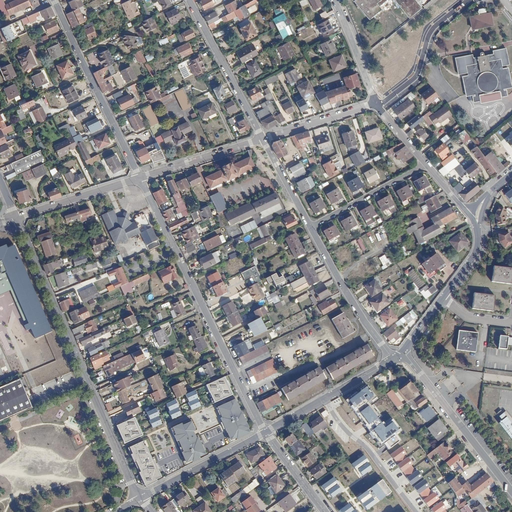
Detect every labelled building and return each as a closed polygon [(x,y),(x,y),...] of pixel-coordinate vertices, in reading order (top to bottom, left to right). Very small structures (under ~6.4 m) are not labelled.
[(0,0),(0,14),(2,20),(29,8),(30,10),(38,7),(35,0),(13,0),(15,3),(7,6),(8,7),(4,9),(0,0)] [(73,0),(68,2),(72,11),(77,8),(82,6),(78,0),(73,0)] [(132,0),(121,5),(129,20),(139,15),(132,0)] [(170,5),(168,0),(158,0),(162,8),(170,5)] [(207,0),(204,0),(199,3),(204,11),(211,7),(207,0)] [(256,0),(255,0),(240,8),(241,11),(257,2),(256,0)] [(319,0),(310,0),(315,9),(322,5),(319,0)] [(354,0),(353,2),(368,20),(381,9),(376,3),(379,0),(354,0)] [(414,0),(394,0),(408,17),(420,7),(414,0)] [(235,2),(226,7),(229,14),(238,9),(235,2)] [(485,7),(479,8),(476,15),(468,17),(470,29),(490,26),(493,21),(491,11),(486,12),(485,7)] [(72,11),(65,14),(72,28),(84,22),(77,8),(72,11)] [(175,8),(166,13),(170,22),(180,18),(175,8)] [(229,14),(221,19),(224,23),(237,16),(239,20),(245,17),(241,11),(240,8),(238,9),(229,14)] [(33,24),(37,22),(42,24),(55,18),(51,9),(40,13),(42,17),(39,18),(38,15),(30,18),(33,24)] [(294,35),(281,10),(275,13),(278,19),(274,21),(284,40),(294,35)] [(320,14),(323,19),(334,13),(333,10),(327,14),(325,11),(320,14)] [(215,13),(205,18),(209,25),(214,23),(219,20),(215,13)] [(240,26),(239,26),(241,30),(240,30),(246,42),(257,36),(251,25),(249,26),(245,17),(239,20),(238,21),(240,26)] [(151,18),(141,22),(147,33),(156,28),(151,18)] [(334,31),(329,19),(318,24),(324,36),(334,31)] [(44,26),(46,30),(44,30),(45,32),(47,32),(48,35),(57,31),(53,22),(44,26)] [(90,23),(80,28),(86,41),(95,37),(91,28),(91,27),(90,23)] [(12,26),(0,30),(0,32),(4,43),(17,38),(12,26)] [(190,30),(180,35),(183,41),(193,37),(190,30)] [(124,36),(122,37),(128,50),(138,45),(134,37),(124,36)] [(332,40),(321,44),(326,55),(336,51),(332,40)] [(178,47),(176,49),(180,58),(191,53),(186,44),(178,47)] [(252,44),(236,53),(242,64),(244,63),(253,58),(258,55),(252,44)] [(56,45),(47,49),(52,60),(62,56),(56,45)] [(295,60),(289,48),(279,53),(286,65),(295,60)] [(480,58),(476,58),(473,59),(473,55),(455,59),(458,76),(468,74),(468,77),(463,78),(466,98),(474,96),(475,97),(472,98),(473,104),(480,102),(481,105),(501,101),(501,99),(508,97),(507,91),(504,92),(504,91),(511,89),(511,84),(509,68),(503,69),(502,67),(510,66),(506,49),(493,52),(493,55),(485,57),(485,54),(483,53),(482,53),(480,54),(480,55),(480,58)] [(107,50),(97,55),(104,68),(106,67),(111,65),(113,63),(107,50)] [(35,65),(29,52),(17,57),(23,71),(35,65)] [(400,59),(404,69),(412,65),(409,59),(414,57),(412,53),(400,59)] [(340,57),(329,62),(334,73),(346,68),(344,63),(343,64),(340,57)] [(193,68),(201,64),(199,58),(190,62),(193,68)] [(253,58),(244,63),(253,78),(262,73),(253,58)] [(72,75),(67,62),(56,66),(62,79),(72,75)] [(149,62),(145,64),(151,76),(155,74),(149,62)] [(201,64),(193,68),(196,74),(204,70),(201,64)] [(15,77),(10,65),(0,69),(0,73),(4,82),(15,77)] [(115,74),(111,65),(106,67),(107,70),(110,76),(115,74)] [(104,68),(92,73),(97,83),(102,81),(100,76),(104,75),(103,72),(107,70),(106,67),(104,68)] [(129,67),(120,71),(125,83),(135,79),(129,67)] [(294,69),(284,74),(290,85),(300,80),(294,69)] [(31,77),(34,83),(32,84),(33,88),(35,87),(36,88),(41,86),(42,88),(46,86),(41,73),(31,77)] [(324,92),(344,86),(340,73),(320,80),(324,92)] [(382,88),(391,80),(384,73),(376,80),(382,88)] [(276,75),(264,80),(267,85),(279,79),(276,75)] [(355,75),(343,79),(347,90),(358,86),(355,75)] [(107,85),(104,86),(102,81),(97,83),(102,94),(107,91),(106,90),(109,89),(107,85)] [(308,82),(297,88),(303,99),(314,93),(308,82)] [(128,87),(130,93),(137,90),(135,84),(128,87)] [(19,96),(14,85),(4,89),(9,101),(19,96)] [(220,86),(213,89),(217,99),(225,96),(220,86)] [(79,98),(74,87),(65,91),(70,102),(79,98)] [(419,96),(427,105),(437,96),(429,87),(419,96)] [(155,88),(145,92),(148,98),(149,97),(152,103),(158,101),(165,97),(164,94),(159,96),(155,88)] [(339,90),(343,101),(343,102),(349,100),(348,98),(352,98),(350,92),(347,92),(345,88),(339,90)] [(191,107),(183,89),(175,93),(183,111),(191,107)] [(256,89),(248,93),(252,101),(260,97),(256,89)] [(271,97),(267,89),(263,91),(265,96),(263,97),(265,100),(271,97)] [(332,92),(337,103),(343,101),(339,90),(332,92)] [(129,95),(123,98),(120,92),(113,96),(115,102),(117,101),(122,110),(137,103),(136,100),(135,100),(134,97),(131,98),(129,95)] [(325,94),(323,92),(315,96),(321,107),(329,103),(325,94)] [(331,106),(337,104),(337,103),(332,92),(325,94),(329,103),(331,106)] [(165,97),(158,101),(160,104),(172,98),(170,95),(168,96),(165,97)] [(294,111),(287,98),(279,102),(285,115),(294,111)] [(407,100),(394,110),(400,117),(413,107),(407,100)] [(28,102),(16,108),(18,113),(30,108),(28,102)] [(232,102),(225,106),(228,112),(235,109),(232,102)] [(212,104),(198,111),(202,120),(216,113),(212,104)] [(446,105),(430,117),(435,124),(439,121),(441,122),(453,114),(446,105)] [(88,116),(83,106),(75,110),(80,120),(88,116)] [(149,106),(141,110),(150,128),(158,124),(149,106)] [(265,111),(257,115),(264,128),(267,129),(273,126),(273,127),(277,125),(266,106),(263,108),(265,111)] [(90,117),(96,115),(92,107),(87,109),(90,117)] [(48,120),(42,108),(32,112),(38,125),(48,120)] [(431,111),(424,116),(426,119),(428,118),(427,117),(432,113),(431,111)] [(279,113),(274,116),(278,124),(283,122),(285,126),(286,125),(284,120),(283,121),(279,113)] [(143,128),(137,116),(128,120),(134,132),(143,128)] [(96,118),(85,124),(90,133),(101,127),(96,118)] [(248,122),(247,123),(244,119),(236,124),(240,131),(244,129),(245,130),(251,127),(248,122)] [(187,122),(161,135),(162,137),(160,138),(162,142),(165,141),(166,143),(170,141),(172,142),(175,143),(176,146),(186,141),(183,134),(191,130),(187,122)] [(55,130),(57,134),(67,130),(65,126),(55,130)] [(0,144),(5,143),(2,135),(12,132),(10,127),(0,130),(0,131),(0,132),(0,144)] [(422,128),(416,133),(422,141),(428,135),(422,128)] [(377,129),(364,133),(368,144),(381,139),(377,129)] [(351,131),(341,134),(346,147),(355,144),(351,131)] [(310,141),(307,132),(295,135),(300,144),(310,141)] [(488,138),(494,144),(500,138),(495,132),(488,138)] [(101,160),(99,154),(91,158),(81,134),(74,136),(86,166),(101,160)] [(110,143),(106,134),(95,139),(99,149),(110,143)] [(447,134),(441,139),(444,143),(450,138),(447,134)] [(300,144),(295,135),(291,137),(298,149),(299,149),(301,151),(304,150),(300,144)] [(328,135),(316,139),(319,149),(331,145),(328,135)] [(469,136),(462,141),(468,149),(475,144),(469,136)] [(67,153),(77,149),(71,137),(67,139),(68,140),(53,146),(59,159),(68,155),(67,153)] [(287,154),(280,140),(274,143),(272,146),(278,157),(287,154)] [(5,144),(6,145),(0,147),(0,155),(1,159),(10,156),(6,147),(11,145),(10,142),(6,143),(5,144)] [(402,142),(385,151),(388,155),(394,152),(402,161),(413,155),(402,142)] [(157,143),(136,154),(141,164),(151,160),(153,164),(165,159),(157,143)] [(444,144),(436,149),(444,158),(448,156),(447,153),(449,151),(444,144)] [(477,146),(472,150),(490,175),(495,171),(487,159),(485,157),(477,146)] [(7,180),(17,177),(29,171),(44,165),(38,152),(21,160),(14,163),(6,166),(8,170),(13,168),(15,173),(5,177),(7,180)] [(359,152),(350,157),(356,167),(364,163),(359,152)] [(495,171),(498,174),(504,168),(503,166),(494,154),(487,159),(495,171)] [(114,156),(105,160),(111,171),(120,167),(114,156)] [(307,159),(311,167),(316,164),(312,156),(307,159)] [(223,170),(206,178),(210,188),(254,168),(250,157),(232,165),(231,163),(222,167),(223,170)] [(465,170),(456,157),(437,170),(443,177),(457,167),(466,179),(453,188),(458,193),(474,180),(471,178),(465,170)] [(331,160),(322,164),(329,177),(337,172),(331,160)] [(503,166),(504,168),(511,163),(511,160),(503,166)] [(476,162),(465,170),(471,178),(482,170),(476,162)] [(300,164),(290,169),(294,176),(303,171),(300,164)] [(46,168),(44,165),(29,171),(33,181),(45,176),(42,169),(46,168)] [(54,179),(60,176),(56,168),(50,170),(54,179)] [(373,168),(363,173),(368,182),(378,177),(373,168)] [(187,208),(171,174),(165,176),(172,190),(170,190),(171,192),(168,193),(177,213),(187,208)] [(196,174),(188,177),(191,185),(199,181),(196,174)] [(81,176),(71,182),(75,189),(86,184),(81,176)] [(356,177),(346,182),(352,193),(356,191),(356,189),(362,186),(356,177)] [(431,191),(423,177),(413,183),(418,192),(424,188),(427,193),(431,191)] [(186,178),(177,182),(180,190),(189,186),(186,178)] [(304,178),(297,182),(301,190),(308,187),(304,178)] [(474,180),(458,193),(463,199),(466,199),(480,188),(474,180)] [(406,186),(397,191),(403,202),(409,199),(408,197),(412,195),(406,186)] [(336,187),(326,193),(331,202),(335,200),(336,201),(342,198),(336,187)] [(16,193),(19,203),(28,200),(25,190),(22,191),(22,189),(19,190),(19,192),(16,193)] [(161,189),(153,193),(158,204),(167,200),(161,189)] [(57,190),(47,194),(50,200),(60,197),(57,190)] [(275,191),(226,215),(231,226),(280,202),(275,191)] [(220,192),(210,197),(218,213),(228,209),(220,192)] [(389,195),(378,201),(383,210),(389,207),(389,209),(394,206),(389,195)] [(429,198),(424,201),(430,212),(440,207),(434,195),(429,198)] [(320,196),(309,202),(315,213),(320,210),(319,209),(325,206),(320,196)] [(371,205),(360,211),(366,222),(372,218),(371,217),(377,214),(371,205)] [(208,207),(199,212),(203,221),(213,217),(208,207)] [(438,227),(456,217),(451,207),(436,215),(437,217),(434,219),(438,227)] [(89,209),(76,213),(78,218),(90,214),(89,209)] [(506,226),(505,217),(507,212),(499,209),(496,216),(498,227),(506,226)] [(114,210),(102,216),(116,244),(141,233),(136,221),(133,222),(128,220),(130,215),(125,213),(123,218),(118,217),(114,210)] [(197,210),(190,213),(195,222),(201,219),(197,210)] [(172,218),(173,221),(188,214),(187,211),(183,214),(182,213),(172,218)] [(78,218),(76,213),(65,216),(66,221),(75,219),(76,221),(79,221),(78,218)] [(352,215),(341,221),(346,231),(352,228),(352,229),(357,226),(352,215)] [(291,216),(282,220),(287,229),(296,224),(291,216)] [(168,225),(171,230),(188,222),(186,218),(178,221),(177,220),(168,225)] [(255,220),(241,227),(244,234),(258,228),(255,220)] [(406,226),(407,229),(405,230),(407,234),(412,232),(410,227),(419,223),(417,220),(406,226)] [(232,239),(240,236),(235,225),(227,228),(232,239)] [(334,225),(323,231),(329,241),(335,238),(334,237),(339,234),(334,225)] [(265,226),(260,229),(264,236),(249,244),(253,251),(273,241),(265,226)] [(152,227),(141,232),(147,244),(158,239),(152,227)] [(194,227),(182,232),(187,243),(199,238),(194,227)] [(469,237),(460,229),(451,240),(460,248),(469,237)] [(37,236),(39,243),(41,242),(51,239),(52,238),(50,232),(37,236)] [(290,248),(299,243),(294,234),(285,238),(290,248)] [(511,245),(511,241),(510,240),(510,235),(499,237),(500,244),(505,251),(511,245)] [(110,239),(106,240),(104,236),(91,241),(96,254),(110,249),(109,247),(113,245),(110,239)] [(218,236),(204,243),(209,252),(223,245),(223,244),(219,237),(218,236)] [(352,242),(357,253),(365,249),(359,238),(352,242)] [(51,239),(41,242),(46,258),(56,254),(51,239)] [(299,243),(290,248),(295,257),(304,253),(299,243)] [(56,343),(48,347),(30,307),(39,304),(22,265),(21,265),(17,258),(10,255),(10,254),(0,250),(0,273),(2,275),(14,303),(15,302),(20,313),(21,313),(26,322),(5,332),(13,351),(35,342),(39,351),(38,352),(43,362),(42,363),(49,379),(69,370),(56,343)] [(426,256),(424,258),(426,259),(423,262),(430,271),(440,264),(442,267),(446,264),(436,252),(427,258),(426,256)] [(211,254),(199,260),(204,269),(215,263),(211,254)] [(383,269),(390,266),(385,255),(378,258),(383,269)] [(59,260),(42,265),(46,273),(51,270),(50,268),(60,264),(59,260)] [(304,276),(313,271),(308,262),(299,267),(304,276)] [(94,268),(93,263),(82,267),(83,271),(94,268)] [(125,284),(130,282),(123,266),(120,267),(110,272),(112,276),(117,274),(117,273),(119,272),(125,284)] [(171,266),(158,272),(164,284),(177,278),(171,266)] [(511,269),(494,267),(492,283),(511,284),(511,269)] [(256,268),(242,274),(245,281),(252,277),(255,283),(259,281),(262,280),(256,268)] [(418,288),(424,284),(412,269),(407,273),(418,288)] [(313,271),(304,276),(305,278),(295,283),(291,285),(294,291),(308,284),(309,286),(319,281),(313,271)] [(65,272),(55,275),(58,286),(69,282),(65,272)] [(207,277),(212,286),(222,282),(217,272),(207,277)] [(148,274),(132,281),(134,285),(150,278),(148,274)] [(231,277),(224,280),(228,287),(234,283),(231,277)] [(291,285),(295,283),(292,277),(284,281),(283,279),(278,281),(276,277),(271,280),(277,292),(291,285)] [(264,293),(259,281),(255,283),(249,287),(251,291),(252,290),(255,298),(264,293)] [(372,281),(362,288),(369,298),(379,292),(372,281)] [(222,282),(212,286),(217,297),(227,292),(222,282)] [(424,292),(423,292),(427,297),(433,293),(429,287),(430,286),(427,283),(421,288),(424,292)] [(323,284),(314,289),(319,299),(329,294),(323,284)] [(90,288),(79,293),(82,300),(94,295),(90,288)] [(382,293),(371,302),(378,312),(389,303),(382,293)] [(496,296),(474,293),(472,309),(494,312),(496,296)] [(322,314),(336,307),(332,298),(324,301),(325,303),(319,307),(322,314)] [(67,300),(59,303),(63,313),(71,309),(67,300)] [(187,313),(181,300),(173,304),(178,317),(187,313)] [(222,307),(227,316),(237,311),(232,302),(222,307)] [(255,314),(257,318),(268,313),(264,306),(255,310),(256,313),(255,314)] [(76,310),(68,314),(74,326),(81,322),(81,321),(89,317),(84,308),(76,311),(76,310)] [(389,309),(380,315),(387,325),(396,319),(389,309)] [(237,311),(227,316),(232,326),(242,321),(237,311)] [(343,313),(332,319),(343,339),(354,332),(343,313)] [(133,317),(124,320),(127,329),(136,325),(133,317)] [(255,338),(269,331),(263,318),(248,326),(255,338)] [(83,324),(71,329),(73,334),(85,328),(86,331),(91,329),(92,331),(96,329),(92,320),(87,322),(88,325),(84,326),(83,324)] [(188,328),(194,339),(202,336),(196,324),(188,328)] [(395,324),(384,333),(390,341),(394,338),(398,334),(393,328),(396,326),(395,324)] [(162,328),(153,333),(159,347),(169,342),(162,328)] [(478,333),(459,330),(456,350),(475,352),(478,333)] [(96,333),(80,340),(82,344),(98,337),(96,333)] [(232,342),(234,347),(244,342),(248,339),(246,334),(232,342)] [(202,336),(194,339),(200,352),(209,348),(203,335),(202,336)] [(511,337),(500,336),(498,348),(507,349),(507,345),(511,345),(511,337)] [(244,342),(234,347),(238,355),(248,350),(244,342)] [(105,348),(103,344),(88,350),(90,356),(97,353),(97,352),(105,348)] [(255,350),(239,357),(242,364),(268,351),(265,344),(260,347),(255,350)] [(365,346),(325,369),(331,380),(371,357),(365,346)] [(505,356),(510,357),(511,351),(502,349),(501,352),(497,351),(496,356),(504,358),(505,356)] [(140,351),(102,367),(107,377),(113,374),(112,373),(144,361),(140,351)] [(105,352),(90,358),(94,368),(110,362),(105,352)] [(175,354),(165,358),(170,370),(178,367),(175,359),(177,358),(175,354)] [(6,359),(8,365),(18,362),(16,356),(6,359)] [(272,359),(246,372),(252,384),(278,371),(272,359)] [(202,366),(199,368),(199,370),(201,375),(203,375),(206,374),(208,378),(216,374),(210,362),(202,365),(202,366)] [(0,382),(19,376),(16,368),(0,374),(0,382)] [(318,368),(280,390),(287,401),(324,380),(318,368)] [(511,372),(484,369),(483,380),(511,383),(511,372)] [(163,388),(156,374),(148,378),(155,392),(161,389),(163,388)] [(207,383),(215,399),(233,392),(225,374),(207,383)] [(129,376),(114,383),(116,388),(115,389),(117,393),(124,389),(126,388),(125,385),(132,382),(129,376)] [(0,422),(32,408),(20,379),(0,387),(0,422)] [(187,391),(182,380),(172,385),(177,396),(187,391)] [(410,382),(401,389),(409,399),(418,395),(416,393),(418,391),(410,382)] [(376,397),(366,384),(360,388),(361,390),(357,393),(356,392),(350,396),(351,398),(349,400),(351,402),(349,404),(358,417),(359,416),(365,424),(364,425),(374,438),(375,437),(381,445),(385,442),(390,447),(398,441),(393,434),(400,429),(392,419),(385,424),(382,422),(381,423),(377,417),(378,416),(368,402),(376,397)] [(130,402),(124,389),(117,393),(122,406),(130,402)] [(155,392),(151,394),(152,397),(154,396),(156,402),(165,398),(161,389),(155,392)] [(186,392),(190,400),(198,397),(199,396),(195,389),(186,392)] [(402,403),(391,389),(386,393),(397,406),(402,403)] [(278,393),(258,403),(262,413),(283,403),(278,393)] [(409,399),(406,401),(409,403),(413,408),(416,409),(416,408),(416,407),(418,406),(418,407),(427,401),(426,400),(427,399),(425,396),(424,397),(421,393),(418,395),(409,399)] [(190,400),(188,400),(192,408),(201,404),(198,397),(190,400)] [(241,409),(236,397),(218,405),(223,415),(221,416),(231,437),(237,435),(238,437),(251,431),(249,426),(250,426),(242,408),(241,409)] [(179,406),(176,398),(166,402),(170,409),(178,406),(179,406)] [(339,413),(343,416),(345,413),(342,410),(345,406),(338,399),(334,403),(342,410),(339,413)] [(136,403),(124,409),(128,417),(140,411),(136,403)] [(181,413),(178,406),(170,409),(169,410),(172,417),(181,413)] [(428,406),(421,412),(427,420),(434,414),(428,406)] [(150,418),(158,415),(160,414),(156,407),(147,411),(150,418)] [(150,418),(149,418),(153,426),(162,422),(158,415),(150,418)] [(117,424),(125,441),(143,433),(135,416),(117,424)] [(308,425),(314,433),(326,424),(321,416),(308,425)] [(433,440),(435,438),(436,439),(442,435),(441,433),(446,430),(436,416),(423,426),(433,440)] [(183,422),(182,421),(173,425),(176,432),(175,433),(177,439),(179,438),(184,449),(181,450),(187,461),(193,459),(194,460),(201,457),(200,455),(207,452),(199,434),(197,435),(194,429),(196,428),(192,418),(183,422)] [(311,431),(305,423),(300,426),(307,434),(311,431)] [(285,439),(290,446),(296,442),(291,435),(285,439)] [(144,444),(142,439),(130,445),(133,452),(131,453),(134,460),(136,459),(141,470),(139,471),(146,485),(157,479),(156,477),(162,475),(161,474),(154,457),(152,457),(146,443),(144,444)] [(296,442),(290,446),(296,456),(305,450),(298,441),(296,442)] [(450,454),(447,449),(448,448),(446,444),(444,445),(442,443),(435,447),(444,459),(450,454)] [(391,455),(395,461),(406,453),(401,447),(391,455)] [(261,449),(247,455),(252,464),(265,457),(261,449)] [(350,464),(355,470),(357,469),(367,461),(369,460),(364,453),(350,464)] [(464,462),(457,453),(446,461),(449,465),(452,463),(460,472),(468,466),(465,462),(464,462)] [(316,462),(310,454),(302,460),(308,468),(316,462)] [(277,467),(269,457),(261,462),(269,473),(277,467)] [(397,465),(402,472),(413,464),(408,457),(397,465)] [(367,461),(357,469),(361,475),(372,468),(367,461)] [(238,462),(229,469),(235,477),(245,471),(238,462)] [(320,465),(311,472),(317,480),(326,473),(320,465)] [(253,468),(250,470),(260,483),(265,480),(263,477),(261,479),(253,468)] [(235,477),(229,469),(220,476),(228,486),(237,479),(235,477)] [(407,477),(411,484),(422,476),(417,470),(407,477)] [(460,485),(469,497),(493,480),(486,472),(469,484),(466,480),(460,485)] [(276,476),(268,482),(276,492),(284,487),(276,476)] [(321,484),(326,491),(327,490),(336,483),(338,482),(333,476),(321,484)] [(453,478),(447,482),(454,491),(460,487),(453,478)] [(381,479),(356,496),(365,510),(391,493),(381,479)] [(414,487),(419,493),(429,485),(424,479),(414,487)] [(336,483),(327,490),(332,496),(341,490),(336,483)] [(218,488),(211,493),(217,502),(224,497),(218,488)] [(244,489),(230,498),(234,503),(247,493),(244,489)] [(423,500),(428,506),(439,498),(434,492),(423,500)] [(182,493),(171,501),(175,508),(187,500),(182,493)] [(206,502),(202,495),(195,500),(200,506),(193,511),(210,511),(204,503),(206,502)] [(289,495),(278,502),(285,511),(295,505),(289,495)] [(250,496),(241,503),(246,510),(255,503),(250,496)] [(463,498),(458,502),(461,507),(467,503),(463,498)] [(171,501),(160,508),(162,511),(174,511),(173,510),(175,508),(171,501)] [(431,509),(433,511),(440,511),(446,507),(441,501),(431,509)] [(475,501),(469,506),(473,511),(484,511),(478,503),(477,504),(475,501)] [(339,509),(340,511),(348,511),(354,508),(349,502),(339,509)] [(255,503),(246,510),(247,511),(258,511),(260,511),(255,503)]
